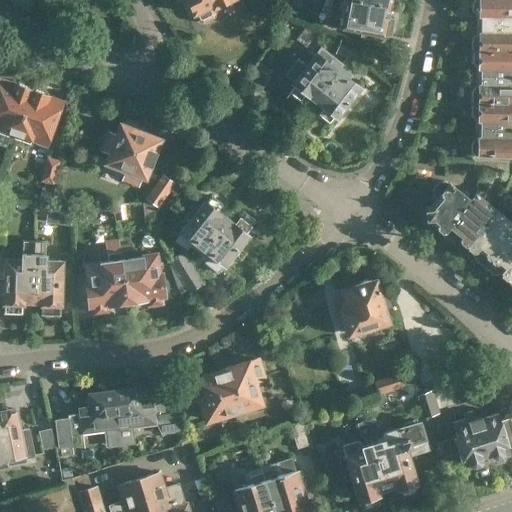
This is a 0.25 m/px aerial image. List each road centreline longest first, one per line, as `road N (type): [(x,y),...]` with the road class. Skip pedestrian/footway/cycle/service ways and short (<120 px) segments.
road 1 (residential): [(0,364),(153,352),(210,336),(282,289),(357,214)]
road 2 (residential): [(159,82),(357,214)]
road 3 (residential): [(357,214),(409,106),(432,0)]
road 4 (residential): [(357,214),(511,355)]
road 5 (residential): [(0,30),(159,82)]
